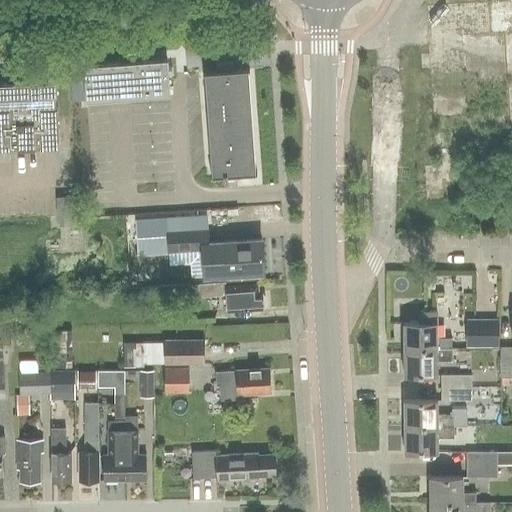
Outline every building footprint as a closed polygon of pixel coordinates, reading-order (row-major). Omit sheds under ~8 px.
[(86,101),(170,95),(167,59),(84,65),(86,101)] [(228,175),(257,173),(250,68),(204,72),(211,176),(224,175),(224,179),(228,179),(228,175)] [(42,147),(59,146),(58,107),(56,107),(56,95),(57,95),(57,81),(41,82),(41,88),(30,89),(30,82),(0,83),(0,148),(11,148),(11,147),(18,146),(18,148),(35,147),(35,146),(42,146),(42,147)] [(78,197),(57,197),(58,217),(78,216),(78,197)] [(167,218),(135,220),(138,254),(170,252),(203,250),(202,243),(208,243),(206,215),(167,218)] [(208,243),(202,243),(203,250),(204,276),(227,274),(264,272),(262,239),(225,242),(209,243),(208,243)] [(264,306),(265,304),(265,297),(263,294),(263,292),(259,292),(258,284),(226,286),(226,282),(199,284),(200,296),(216,295),(216,293),(226,292),(227,311),(264,309),(264,306)] [(437,338),(437,323),(437,311),(421,311),(421,323),(404,323),(404,349),(452,349),(452,338),(437,338)] [(499,347),(499,319),(466,318),(466,347),(499,347)] [(74,366),(73,329),(51,330),(52,367),(74,366)] [(164,339),(164,342),(165,363),(205,363),(204,339),(164,339)] [(165,363),(164,342),(124,343),(124,366),(144,366),(144,364),(165,363)] [(511,377),(511,346),(501,346),(501,377),(511,377)] [(437,375),(437,360),(452,360),(452,349),(404,349),(404,375),(437,375)] [(49,368),(49,357),(37,357),(37,359),(20,360),(20,369),(49,368)] [(189,392),(189,367),(166,367),(166,392),(189,392)] [(51,393),(51,371),(49,371),(49,368),(20,369),(20,393),(28,393),(51,393)] [(239,394),(271,392),(269,368),(216,371),(217,385),(220,385),(221,399),(239,398),(239,394)] [(76,392),(75,370),(51,371),(51,393),(76,392)] [(97,388),(96,370),(78,370),(78,388),(97,388)] [(98,385),(115,386),(115,370),(98,370),(98,385)] [(154,396),(154,370),(141,370),(141,397),(154,396)] [(472,387),(472,374),(441,375),(441,387),(472,387)] [(472,400),(472,387),(441,387),(441,400),(472,400)] [(19,393),(19,414),(29,414),(28,393),(20,393),(19,393)] [(124,417),(124,394),(115,394),(115,417),(124,417)] [(404,400),(405,426),(454,426),(467,426),(467,408),(452,408),(452,414),(437,414),(437,400),(404,400)] [(99,481),(98,428),(98,402),(85,402),(85,451),(79,452),(79,481),(99,481)] [(125,421),(124,421),(125,480),(146,480),(146,454),(139,454),(138,416),(125,416),(125,421)] [(125,480),(124,421),(108,421),(109,454),(103,454),(103,480),(125,480)] [(438,452),(438,437),(454,437),(454,426),(405,426),(405,452),(438,452)] [(71,452),(66,452),(66,428),(51,428),(52,481),(71,481),(71,452)] [(40,452),(43,452),(42,439),(17,439),(17,469),(20,469),(20,481),(40,481),(40,452)] [(259,453),(236,454),(216,455),(216,451),(192,452),(194,478),(217,477),(217,480),(260,477),(260,475),(276,474),(275,455),(259,456),(259,453)] [(507,464),(507,452),(467,452),(467,464),(507,464)] [(507,477),(507,464),(467,464),(467,477),(507,477)] [(430,477),(430,503),(477,502),(476,492),(463,492),(463,477),(430,477)] [(490,511),(491,502),(477,502),(430,503),(429,511),(490,511)]
